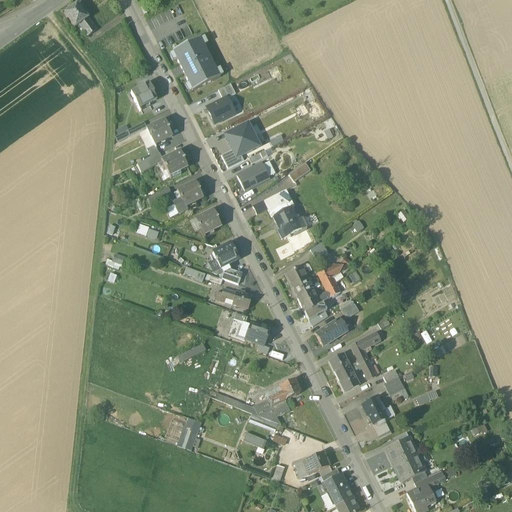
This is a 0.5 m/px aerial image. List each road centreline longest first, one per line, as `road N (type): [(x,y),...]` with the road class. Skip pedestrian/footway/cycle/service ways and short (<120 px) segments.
road 1 (residential): [(124,0),(380,511)]
road 2 (track): [(47,10),(114,97),(81,391)]
road 3 (track): [(74,511),(81,391)]
